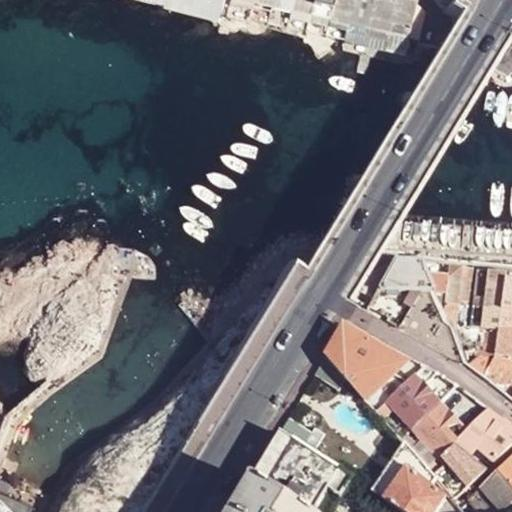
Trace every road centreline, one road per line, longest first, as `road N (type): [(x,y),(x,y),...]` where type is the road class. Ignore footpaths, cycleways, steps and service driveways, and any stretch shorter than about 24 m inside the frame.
road 1 (secondary): [(499,8),(334,277)]
road 2 (secondary): [(187,511),(334,277)]
